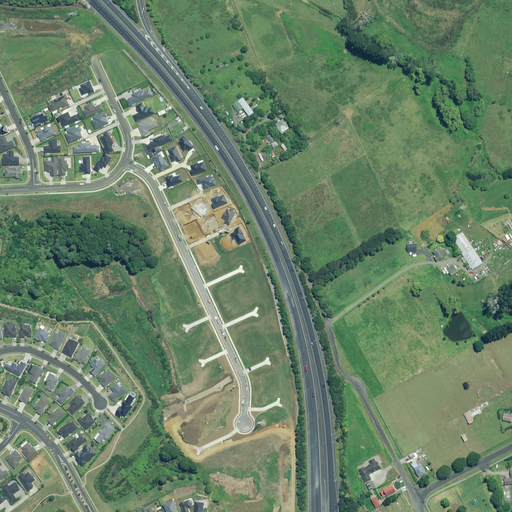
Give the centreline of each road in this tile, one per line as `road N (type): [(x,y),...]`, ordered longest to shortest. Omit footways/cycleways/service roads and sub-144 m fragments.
road 1 (motorway): [(316,484),(303,345),(260,220),(209,134),(90,0)]
road 2 (motorway): [(215,129),(294,279),(323,388),(330,470)]
road 3 (unclassified): [(313,291),(337,362),(361,391),(414,496)]
road 4 (residential): [(125,160),(154,186),(228,348)]
road 5 (track): [(326,323),(412,265),(451,261),(476,271),(500,248)]
road 6 (motorway): [(102,0),(215,129)]
road 7 (track): [(313,291),(260,171),(277,157)]
road 8 (motorway): [(138,0),(147,30),(215,129)]
road 9 (residential): [(0,351),(30,350),(61,364),(100,404)]
